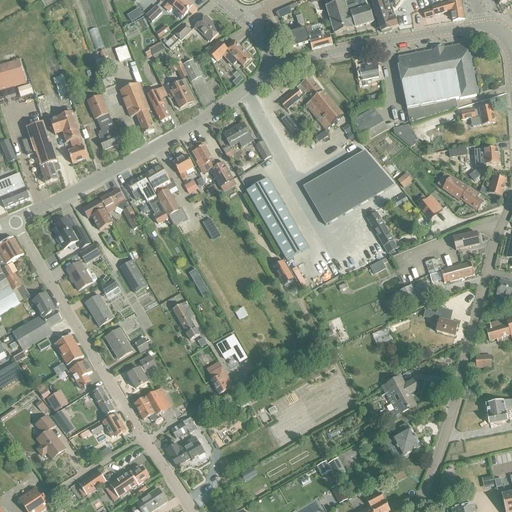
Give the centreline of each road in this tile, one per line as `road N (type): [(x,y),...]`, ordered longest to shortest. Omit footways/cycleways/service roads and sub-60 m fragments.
road 1 (residential): [(191,511),(13,220)]
road 2 (residential): [(511,202),(418,511)]
road 3 (residential): [(13,220),(211,113),(275,59)]
road 4 (residential): [(275,59),(291,63),(467,27),(499,30)]
road 5 (unknown): [(245,88),(332,270)]
